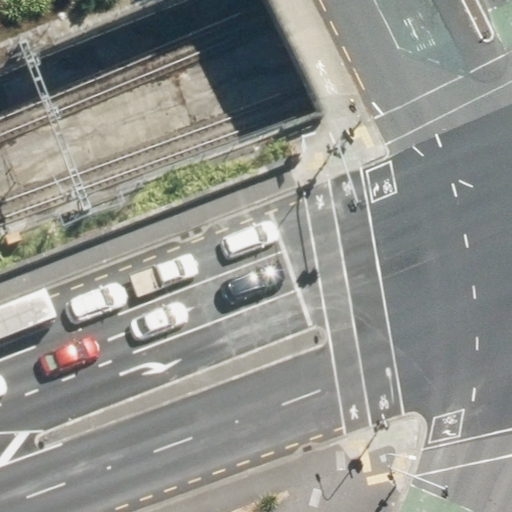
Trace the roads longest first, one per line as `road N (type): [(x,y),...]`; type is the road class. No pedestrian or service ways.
road 1 (primary): [(511,311),(0,506)]
road 2 (primary): [(0,363),(497,173)]
road 3 (residential): [(497,173),(395,86),(360,0)]
